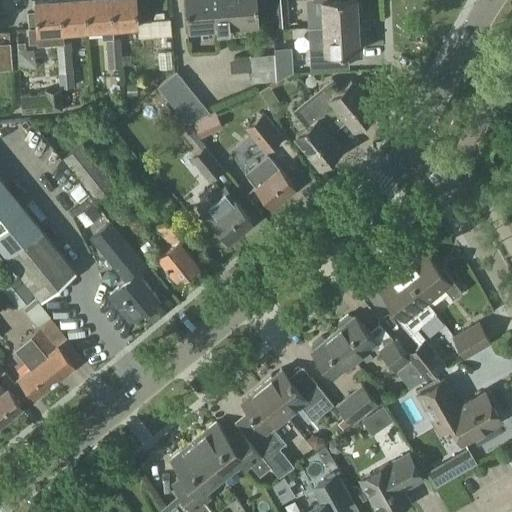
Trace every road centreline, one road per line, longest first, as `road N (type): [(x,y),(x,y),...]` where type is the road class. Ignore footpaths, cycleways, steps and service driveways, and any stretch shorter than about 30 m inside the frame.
road 1 (tertiary): [(0,505),(349,219),(405,148)]
road 2 (tertiary): [(405,148),(491,0)]
road 3 (residential): [(449,181),(511,68)]
road 4 (residential): [(449,181),(511,294)]
